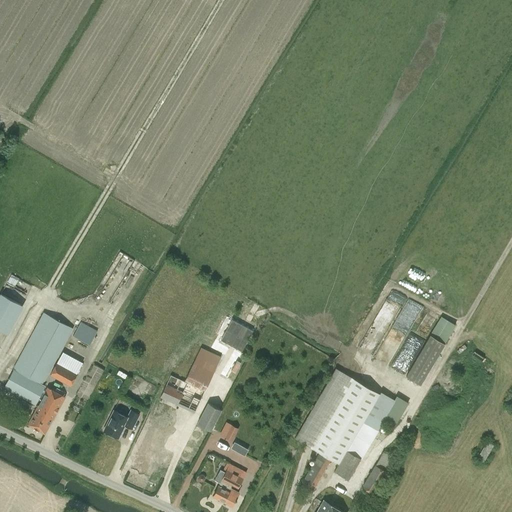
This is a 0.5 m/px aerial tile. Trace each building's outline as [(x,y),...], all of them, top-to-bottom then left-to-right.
[(118,251),(109,269),(112,270),(99,297),(111,302),(133,258),(118,251)] [(8,281),(15,285),(18,279),(11,275),(8,281)] [(389,302),(387,306),(398,311),(405,297),(391,290),(386,300),(389,302)] [(0,329),(6,333),(21,304),(0,293),(0,329)] [(45,434),(65,396),(48,387),(44,394),(41,392),(45,386),(41,384),(72,328),(44,313),(4,387),(34,404),(37,399),(41,400),(28,424),(45,434)] [(406,376),(420,384),(455,325),(441,316),(406,376)] [(373,356),(392,327),(376,317),(358,346),(373,356)] [(252,331),(239,323),(232,319),(221,340),(227,343),(241,351),(252,331)] [(89,345),(95,335),(79,326),(73,336),(89,345)] [(70,386),(77,374),(56,363),(50,375),(70,386)] [(194,412),(213,372),(193,363),(185,381),(170,375),(166,384),(160,397),(194,412)] [(393,401),(335,368),(295,437),(319,452),(302,482),(313,488),(331,458),(339,463),(335,471),(348,479),(360,458),(347,450),(362,424),(375,432),(393,401)] [(210,431),(221,409),(208,402),(197,424),(210,431)] [(157,413),(173,420),(178,410),(162,403),(157,413)] [(103,431),(118,438),(125,425),(132,429),(140,413),(130,409),(127,416),(113,409),(103,431)] [(232,440),(238,428),(231,425),(225,437),(232,440)] [(175,449),(152,438),(145,453),(148,454),(142,466),(159,475),(166,461),(168,462),(175,449)] [(477,458),(484,462),(494,445),(487,441),(477,458)] [(230,463),(227,470),(213,496),(232,505),(239,492),(231,488),(232,485),(238,488),(246,471),(230,463)] [(374,493),(387,471),(375,464),(364,484),(366,488),(374,493)] [(345,511),(323,499),(315,511),(345,511)]
